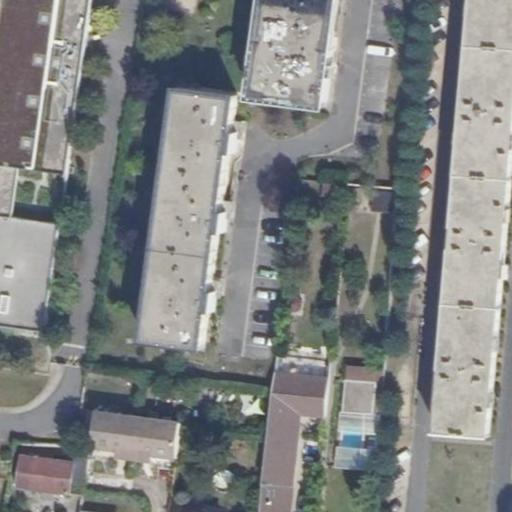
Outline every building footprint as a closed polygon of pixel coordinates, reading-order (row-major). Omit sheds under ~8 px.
[(0,0),(0,328),(48,335),(63,226),(5,217),(7,204),(12,206),(14,185),(9,185),(11,170),(70,179),(95,0),(0,0)] [(271,0),(266,42),(258,42),(252,92),(267,95),(267,102),(309,107),(311,100),(327,102),(333,49),(325,48),(331,0),(271,0)] [(490,439),(511,186),(511,0),(476,0),(439,435),(490,439)] [(232,132),(236,98),(178,90),(176,107),(180,108),(174,155),(169,154),(164,186),(170,187),(163,233),(159,233),(155,265),(159,266),(150,325),(147,324),(145,341),(204,349),(209,310),(214,310),(216,291),(212,290),(219,231),(224,232),(226,213),(221,212),(229,153),(234,154),(237,133),(232,132)] [(346,365),(344,413),(372,414),(374,366),(346,365)] [(270,436),(261,511),(290,511),(301,414),(328,417),(331,382),(276,376),(274,396),(270,436)] [(93,451),(178,463),(183,425),(98,413),(93,451)] [(72,495),(86,498),(93,451),(78,450),(76,466),(24,458),(19,489),(72,497),(72,495)]
